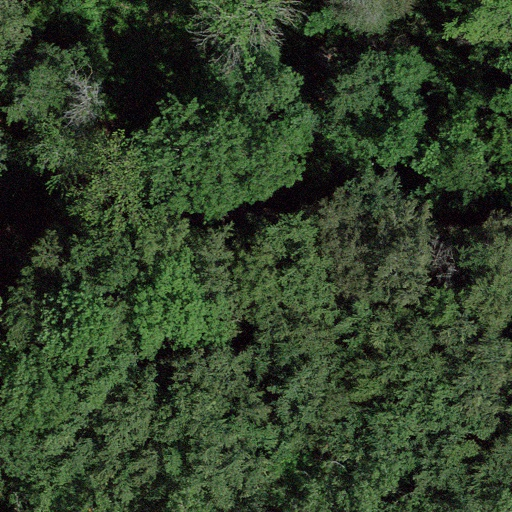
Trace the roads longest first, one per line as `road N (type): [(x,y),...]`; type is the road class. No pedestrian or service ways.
road 1 (track): [(0,222),(237,220),(511,232)]
road 2 (track): [(318,223),(511,46)]
